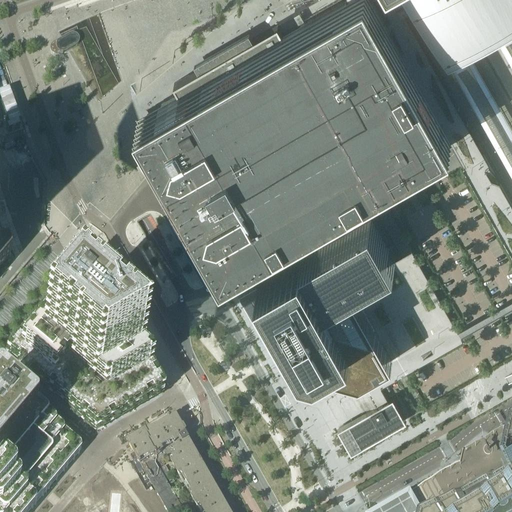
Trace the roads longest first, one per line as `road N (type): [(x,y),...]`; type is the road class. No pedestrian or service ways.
road 1 (unclassified): [(337,511),(210,293),(184,305),(172,324),(203,380)]
road 2 (unclassified): [(511,406),(337,511)]
road 3 (unclassified): [(203,380),(279,511)]
road 4 (residential): [(203,380),(120,426),(104,450)]
